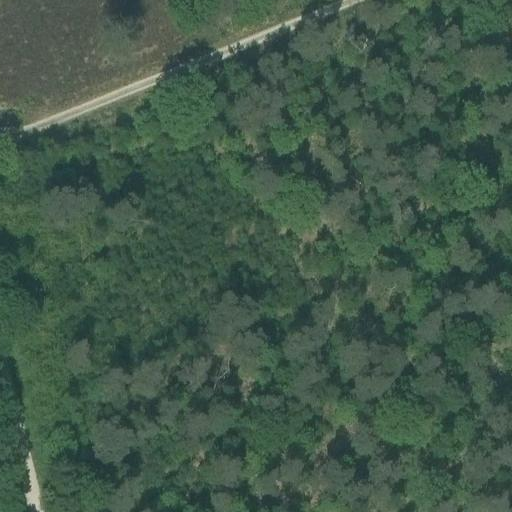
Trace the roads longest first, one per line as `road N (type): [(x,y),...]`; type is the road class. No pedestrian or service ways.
road 1 (track): [(0,145),(367,0)]
road 2 (track): [(35,511),(0,362)]
